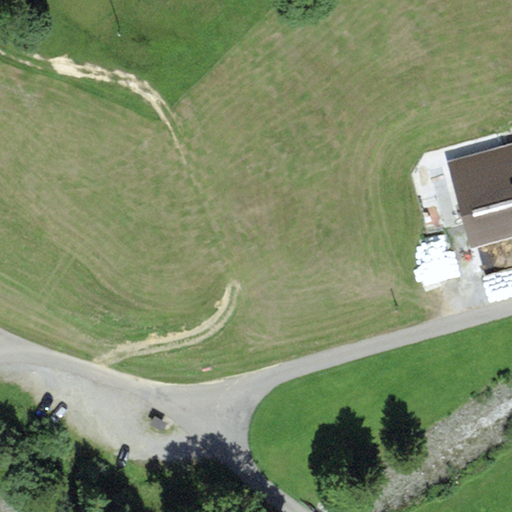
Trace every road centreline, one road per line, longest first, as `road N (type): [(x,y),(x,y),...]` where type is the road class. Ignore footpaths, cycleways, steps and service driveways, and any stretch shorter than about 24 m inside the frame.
road 1 (track): [(88,375),(123,353),(202,331),(224,309),(232,284),(227,256),(190,161),(162,106),(140,83),(22,59),(0,45)]
road 2 (unclassified): [(511,312),(274,376),(186,414)]
road 3 (unclassified): [(0,350),(10,344),(186,414)]
road 4 (unclassified): [(186,414),(294,511)]
